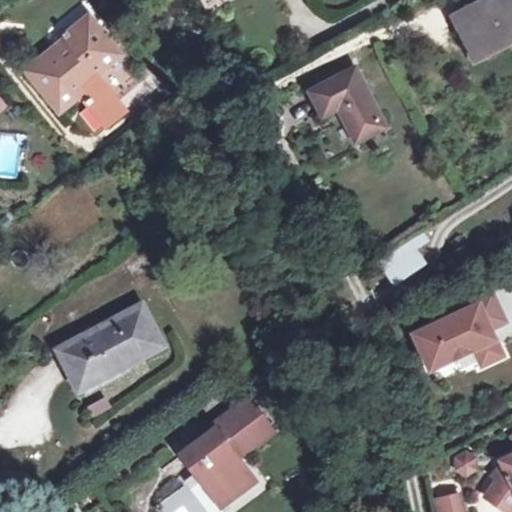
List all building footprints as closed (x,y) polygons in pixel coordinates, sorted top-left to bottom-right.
[(511,0),(489,0),(455,18),(475,59),(511,40),(511,0)] [(64,37),(67,41),(74,50),(62,59),(55,50),(27,73),(60,112),(85,91),(91,98),(86,103),(106,127),(126,111),(118,102),(141,83),(92,21),(76,33),(74,30),(64,37)] [(74,50),(67,41),(55,50),(62,59),(74,50)] [(357,142),(385,127),(355,68),(311,91),(323,117),(339,108),(357,142)] [(448,316),(411,332),(427,368),(451,357),(471,348),(476,361),(479,366),(500,355),(488,329),(503,322),(490,293),(455,308),(457,312),(448,316)] [(57,350),(68,370),(78,366),(88,384),(162,347),(141,307),(57,350)] [(451,357),(457,370),(476,361),(471,348),(451,357)] [(78,366),(68,370),(78,390),(88,384),(78,366)] [(92,418),(111,408),(104,397),(86,407),(92,418)] [(216,501),(251,474),(237,454),(272,428),(249,397),(204,432),(207,435),(181,455),(216,501)] [(462,479),(481,467),(470,447),(450,459),(462,479)] [(511,448),(498,460),(503,472),(497,474),(493,479),(482,495),(504,511),(511,501),(511,448)] [(498,460),(489,476),(493,479),(497,474),(503,472),(498,460)]
